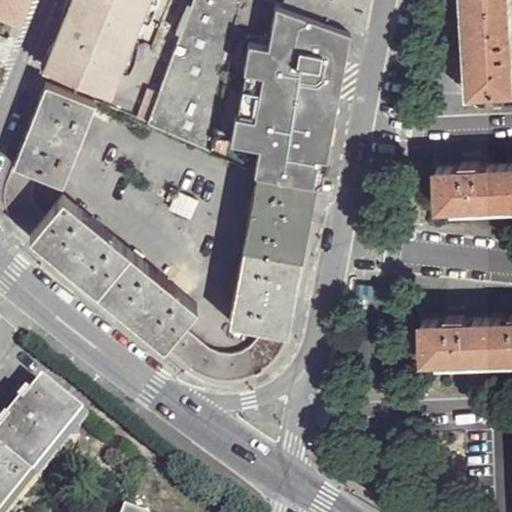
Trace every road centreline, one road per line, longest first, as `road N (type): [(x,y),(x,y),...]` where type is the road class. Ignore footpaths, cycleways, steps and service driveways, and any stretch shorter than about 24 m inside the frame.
road 1 (residential): [(389,0),(311,365)]
road 2 (secondary): [(192,410),(61,320),(0,262)]
road 3 (residential): [(311,365),(247,401),(192,410)]
road 4 (residential): [(0,115),(46,0)]
